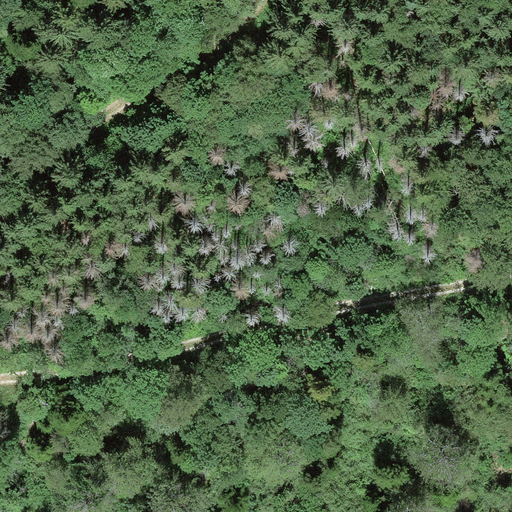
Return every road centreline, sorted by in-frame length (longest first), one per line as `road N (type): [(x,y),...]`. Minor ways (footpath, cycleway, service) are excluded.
road 1 (track): [(0,382),(511,276)]
road 2 (track): [(258,0),(235,31),(0,194)]
